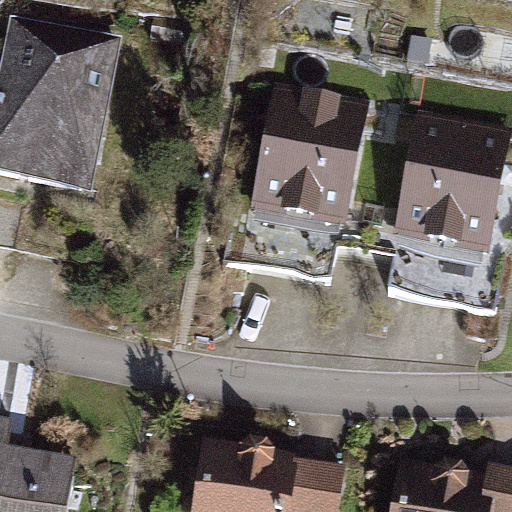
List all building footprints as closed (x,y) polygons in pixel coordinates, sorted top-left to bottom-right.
[(117,38),(140,41),(144,11),(121,8),(117,38)] [(115,38),(3,17),(0,32),(0,174),(85,191),(115,38)] [(363,102),(269,83),(245,204),(340,223),(363,102)] [(511,91),(505,90),(501,108),(511,110),(511,91)] [(507,130),(413,112),(389,234),(483,253),(507,130)] [(8,417),(0,415),(0,511),(59,511),(69,457),(2,446),(8,417)] [(329,511),(337,466),(191,443),(180,511),(329,511)] [(473,475),(384,459),(373,511),(511,511),(511,466),(476,460),(473,475)]
